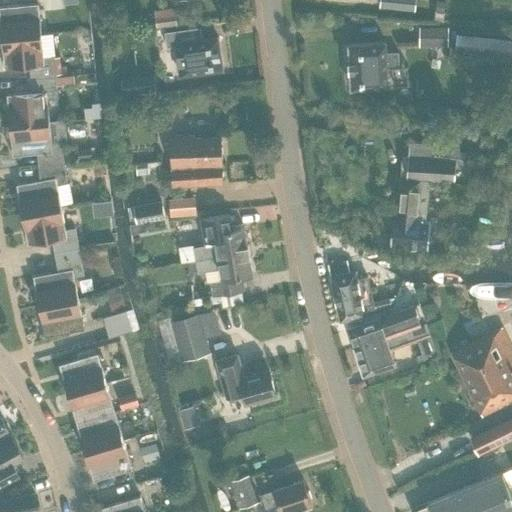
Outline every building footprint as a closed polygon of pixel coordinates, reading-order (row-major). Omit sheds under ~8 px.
[(379,0),(379,6),(414,10),(415,0),(379,0)] [(445,1),(437,0),(435,0),(433,19),(443,21),(445,1)] [(0,5),(0,22),(1,36),(41,33),(38,2),(0,5)] [(153,9),(155,27),(175,25),(174,7),(153,9)] [(419,26),(419,45),(447,45),(448,26),(419,26)] [(177,31),(165,33),(166,46),(177,44),(181,75),(199,72),(223,69),(218,37),(202,39),(201,28),(177,31)] [(54,54),(43,55),(41,33),(1,36),(4,67),(29,65),(31,78),(56,76),(54,54)] [(455,51),(511,57),(511,39),(457,34),(455,51)] [(350,88),(388,86),(387,68),(398,67),(398,51),(386,52),(385,42),(348,44),(350,88)] [(61,66),(60,55),(54,56),(56,76),(66,75),(65,66),(61,66)] [(47,98),(58,97),(56,76),(31,78),(32,91),(7,94),(9,124),(49,120),(47,98)] [(139,76),(120,78),(122,96),(142,93),(139,76)] [(98,107),(89,108),(90,118),(99,117),(98,107)] [(492,114),(476,113),(475,121),(491,122),(492,114)] [(37,152),(38,166),(65,163),(62,142),(51,143),(49,120),(9,124),(12,155),(37,152)] [(494,124),(455,121),(453,139),(434,137),(434,142),(408,140),(406,176),(466,181),(468,158),(491,160),(494,124)] [(222,164),(221,136),(194,137),(194,133),(176,134),(176,138),(172,138),(175,186),(187,185),(223,182),(222,164)] [(90,147),(78,147),(79,159),(91,158),(90,147)] [(67,182),(65,163),(38,166),(40,179),(16,183),(22,213),(61,206),(57,184),(67,182)] [(428,179),(399,176),(394,218),(392,218),(389,242),(426,246),(428,222),(424,221),(428,179)] [(195,196),(168,198),(170,215),(197,213),(195,196)] [(133,204),(136,221),(164,216),(161,199),(133,204)] [(65,228),(61,206),(22,213),(27,243),(52,239),(54,252),(80,247),(76,226),(65,228)] [(207,233),(209,243),(193,246),(193,243),(178,246),(180,261),(186,260),(195,258),(248,249),(244,226),(233,228),(230,212),(200,218),(203,234),(207,233)] [(74,275),(84,273),(80,247),(54,252),(58,270),(33,275),(39,305),(78,298),(74,275)] [(242,275),(252,273),(248,249),(195,258),(197,265),(198,271),(205,270),(207,281),(210,280),(213,295),(244,289),(242,275)] [(195,258),(186,260),(188,272),(198,270),(197,265),(195,258)] [(328,263),(340,320),(347,319),(347,321),(366,317),(365,314),(369,313),(367,305),(373,303),(367,276),(357,278),(355,269),(348,271),(346,259),(328,263)] [(44,335),(84,328),(78,298),(39,305),(44,335)] [(353,346),(411,326),(421,323),(420,321),(415,305),(387,315),(389,320),(381,323),(379,317),(366,321),(366,317),(347,321),(349,327),(347,328),(353,346)] [(126,309),(103,316),(109,336),(132,329),(126,309)] [(170,321),(181,360),(210,351),(199,312),(170,321)] [(430,333),(425,320),(420,321),(421,323),(411,326),(353,346),(363,374),(385,367),(395,363),(390,347),(430,333)] [(451,352),(482,416),(511,401),(511,346),(502,326),(451,352)] [(97,352),(59,363),(68,392),(106,381),(97,352)] [(242,391),(245,403),(276,394),(269,369),(244,376),(237,353),(216,359),(226,395),(242,391)] [(76,421),(115,410),(106,381),(68,392),(76,421)] [(135,391),(118,396),(121,408),(138,403),(135,391)] [(85,450),(123,439),(115,410),(76,421),(85,450)] [(511,415),(471,435),(478,452),(511,435),(511,415)] [(191,430),(183,432),(186,443),(194,441),(191,430)] [(9,434),(8,431),(0,435),(0,484),(4,482),(0,475),(0,469),(22,457),(9,434)] [(132,468),(123,439),(85,450),(93,479),(132,468)] [(139,446),(143,461),(159,456),(155,441),(139,446)] [(511,511),(511,494),(502,471),(420,505),(423,511),(511,511)] [(142,479),(146,492),(169,484),(165,472),(142,479)] [(230,480),(240,506),(257,501),(248,474),(230,480)] [(309,499),(311,499),(308,490),(306,490),(303,479),(275,488),(275,489),(262,493),(266,506),(279,502),(282,511),(285,511),(311,503),(309,499)] [(0,511),(36,511),(38,510),(34,492),(3,499),(5,508),(0,509),(0,511)] [(101,506),(103,511),(144,511),(140,495),(101,506)]
